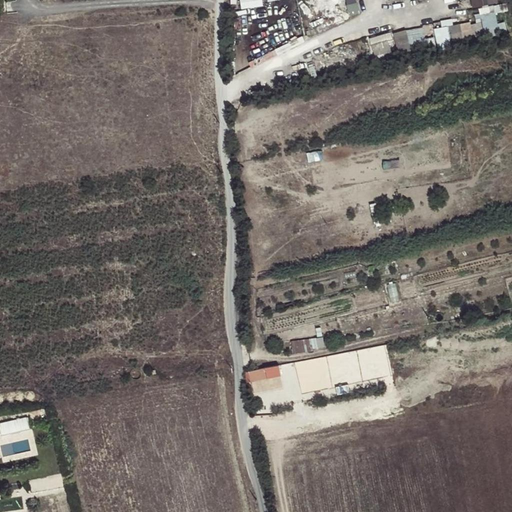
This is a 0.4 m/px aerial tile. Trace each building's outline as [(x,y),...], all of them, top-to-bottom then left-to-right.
[(455,39),(510,31),(509,20),(498,22),(496,4),(479,6),(481,20),(453,24),(455,39)] [(437,26),(454,23),(453,18),(436,21),(437,26)] [(452,26),(438,26),(439,43),(453,42),(452,26)] [(427,48),(426,28),(398,29),(399,49),(427,48)] [(310,339),(292,342),(293,353),(312,351),(310,339)] [(267,378),(264,368),(249,371),(251,382),(267,378)] [(3,432),(31,428),(29,416),(1,421),(3,432)]
